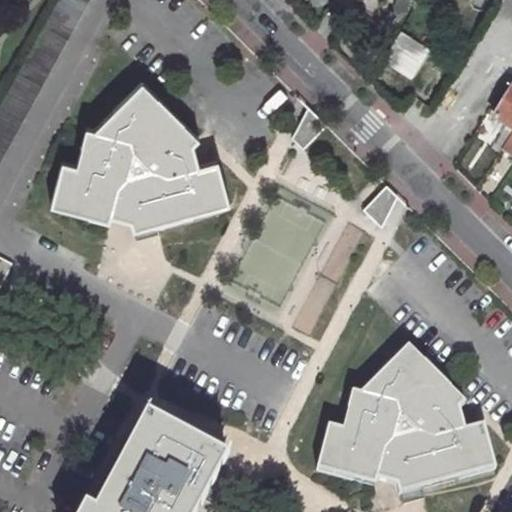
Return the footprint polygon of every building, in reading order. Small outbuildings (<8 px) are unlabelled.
[(54,0),(0,98),(0,155),(86,0),(54,0)] [(332,0),(287,0),(315,27),(332,0)] [(402,31),(383,58),(410,76),(427,48),(402,31)] [(61,162),(51,208),(109,221),(112,215),(120,215),(131,216),(133,227),(227,202),(216,161),(196,163),(191,141),(194,136),(139,79),(90,129),(83,125),(74,164),(61,162)] [(511,90),(495,117),(506,125),(498,138),(511,147),(511,90)] [(302,147),(323,125),(308,108),(292,137),(302,147)] [(385,186),(364,208),(381,225),(395,196),(385,186)] [(0,259),(0,289),(13,267),(0,259)] [(326,430),(316,475),(374,489),(378,478),(386,480),(395,482),(399,492),(493,466),(482,427),(463,432),(455,405),(460,401),(404,348),(356,395),(347,393),(338,432),(326,430)] [(198,511),(227,457),(149,415),(97,511),(95,511),(82,505),(78,511),(198,511)]
